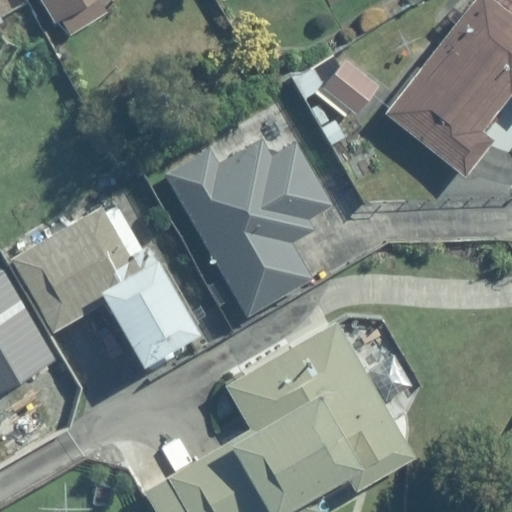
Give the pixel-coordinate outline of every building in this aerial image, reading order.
[(41,0),(64,37),(111,7),(106,0),(41,0)] [(511,17),(489,0),(478,0),(389,114),(466,174),(493,140),(482,132),(511,94),(511,17)] [(350,53),(313,87),(343,120),(380,86),(350,53)] [(209,147),(162,175),(246,323),(318,282),(296,244),(315,233),(307,218),(328,206),(296,150),(271,164),(261,146),(221,168),(209,147)] [(0,181),(0,242),(57,213),(32,165),(0,181)] [(105,191),(1,255),(46,327),(96,296),(137,363),(191,329),(105,191)] [(336,324),(224,388),(247,429),(161,478),(180,511),(290,511),(351,477),(359,491),(415,459),(336,324)] [(54,344),(22,362),(48,406),(80,388),(54,344)] [(32,394),(0,413),(0,449),(7,461),(55,432),(32,394)]
